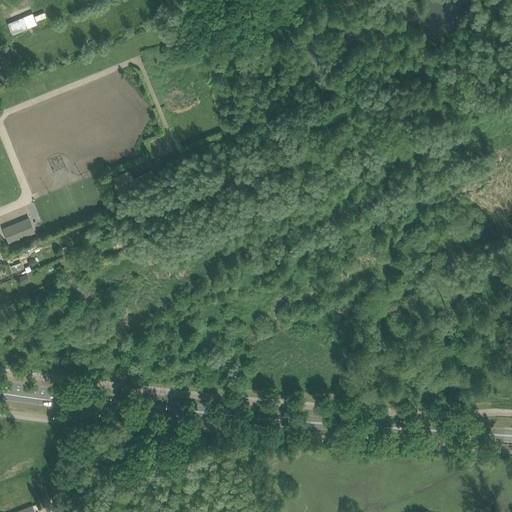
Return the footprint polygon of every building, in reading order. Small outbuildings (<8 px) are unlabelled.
[(24,19),(10,24),(14,33),(27,28),(24,19)] [(152,170),(115,186),(123,204),(160,188),(152,170)] [(35,231),(29,217),(3,227),(9,241),(35,231)] [(114,250),(128,244),(123,233),(110,239),(114,250)] [(20,276),(23,285),(31,281),(27,273),(20,276)] [(94,494),(85,491),(83,498),(92,500),(94,494)]
